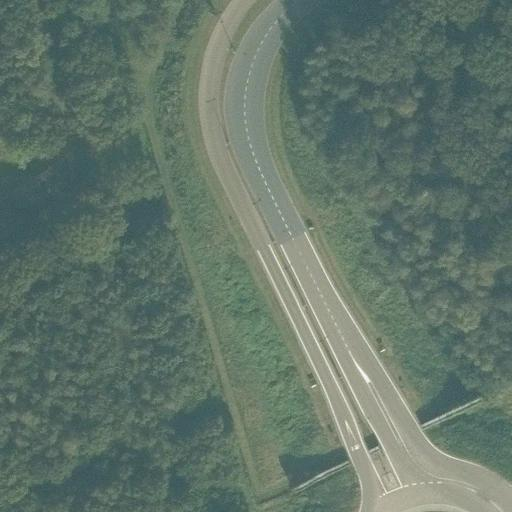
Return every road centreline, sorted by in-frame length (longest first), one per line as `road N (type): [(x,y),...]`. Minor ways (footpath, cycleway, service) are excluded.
road 1 (tertiary): [(249,0),(213,56),(206,105),(214,151),(334,399),(373,511)]
road 2 (tertiary): [(352,361),(265,186),(257,138),(259,70),(307,0)]
road 3 (tertiary): [(511,500),(492,483),(421,454),(380,380),(352,361)]
road 4 (track): [(93,194),(35,0)]
road 5 (tertiary): [(426,496),(352,361)]
